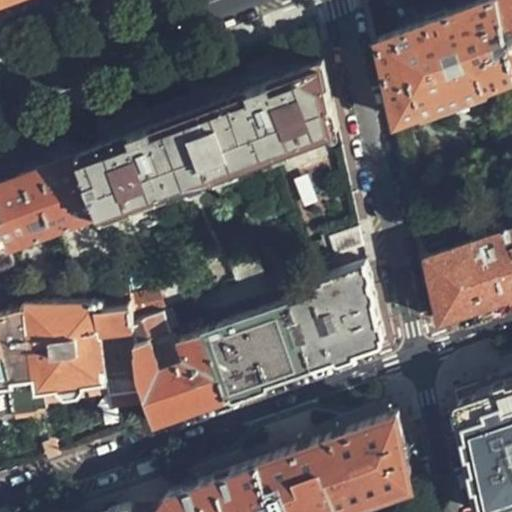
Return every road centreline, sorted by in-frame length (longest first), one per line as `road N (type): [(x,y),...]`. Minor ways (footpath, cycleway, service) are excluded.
road 1 (residential): [(418,355),(339,0)]
road 2 (secondary): [(144,450),(418,355)]
road 3 (secondary): [(242,0),(0,89)]
road 4 (residential): [(451,511),(418,355)]
road 5 (secondary): [(0,500),(144,450)]
